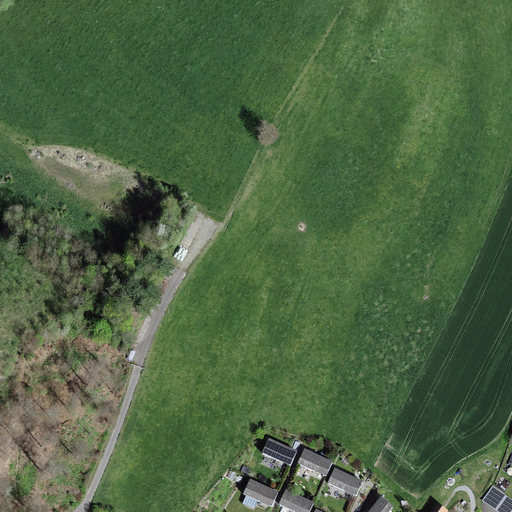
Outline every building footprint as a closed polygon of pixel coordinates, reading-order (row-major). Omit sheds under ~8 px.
[(297,453),(269,440),(263,454),(278,461),(278,459),(288,463),(287,465),(290,467),(297,453)] [(332,464),(305,451),(298,464),(313,471),(314,470),(323,474),(323,476),(326,477),(332,464)] [(362,483),(335,470),(328,484),(343,491),(344,489),(354,493),(353,495),(356,497),(362,483)] [(278,494),(250,481),(244,495),(246,496),(243,504),(254,509),(258,501),(259,502),(260,500),(269,504),(268,506),(271,508),(278,494)] [(511,511),(511,500),(492,487),(484,499),(501,511),(511,511)] [(309,511),(313,504),(286,492),(279,505),(293,511),(294,511),(295,510),(298,511),(309,511)] [(392,508),(381,499),(369,511),(386,511),(389,510),(390,511),(392,508)]
